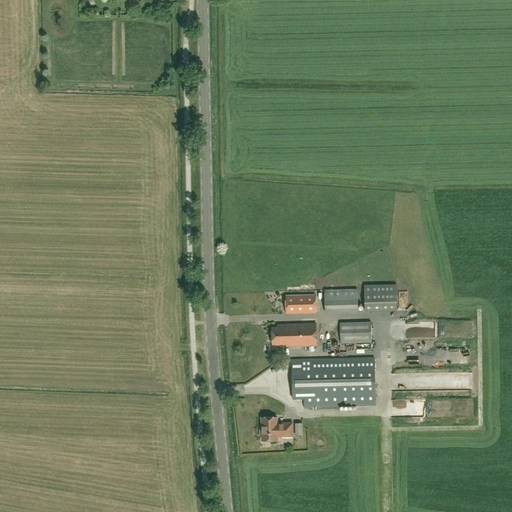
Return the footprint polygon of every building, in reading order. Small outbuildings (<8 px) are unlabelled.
[(396,285),(364,286),(365,311),(397,311),(396,285)] [(324,287),(325,312),(341,312),(341,286),(324,287)] [(315,295),(285,296),(286,313),(316,312),(315,295)] [(410,335),(460,334),(460,326),(450,327),(450,324),(437,324),(437,321),(431,321),(431,323),(409,324),(410,335)] [(340,323),(340,343),(371,342),(371,322),(340,323)] [(286,347),(317,346),(316,324),(277,325),(277,327),(272,328),(272,345),(286,344),(286,347)] [(374,358),(303,359),(291,360),(292,399),(304,399),(304,407),(376,405),(374,358)] [(401,399),(401,414),(428,414),(428,399),(401,399)] [(261,418),(262,436),(262,441),(277,440),(277,436),(292,436),(292,423),(280,423),(280,425),(277,425),(277,417),(261,418)]
